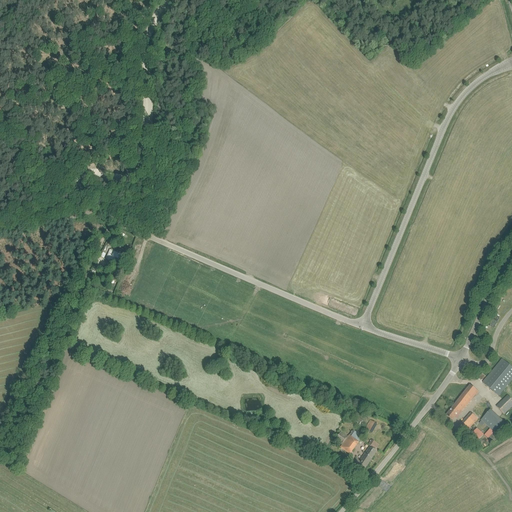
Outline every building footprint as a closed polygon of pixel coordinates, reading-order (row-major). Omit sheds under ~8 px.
[(115,242),(119,237),(114,234),(110,240),(115,242)] [(108,255),(106,259),(109,260),(110,260),(111,258),(112,258),(118,260),(121,254),(117,253),(110,250),(108,255)] [(483,382),(486,386),(499,396),(511,379),(511,367),(502,359),(483,382)] [(446,415),(450,418),(453,420),(460,411),(461,412),(479,392),(470,385),(446,415)] [(511,399),(508,395),(496,406),(504,414),(511,406),(511,399)] [(484,398),(459,425),(466,432),(491,405),(484,398)] [(481,420),(493,431),(498,436),(507,425),(490,410),(481,420)] [(371,420),(367,426),(374,430),(377,424),(371,420)] [(477,428),(471,436),(477,442),(484,434),(477,428)] [(490,429),(484,435),(489,439),(494,433),(490,429)] [(340,447),(350,454),(363,437),(353,430),(348,437),(341,432),(335,439),(342,444),(340,447)] [(350,468),(356,472),(361,475),(377,450),(376,450),(379,445),(371,440),(368,445),(370,446),(364,454),(359,461),(356,459),(350,468)]
